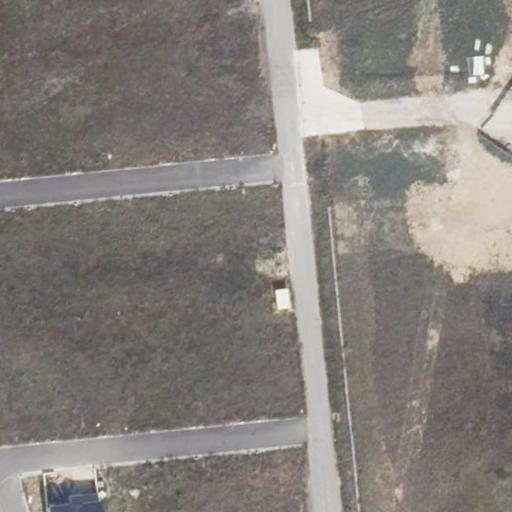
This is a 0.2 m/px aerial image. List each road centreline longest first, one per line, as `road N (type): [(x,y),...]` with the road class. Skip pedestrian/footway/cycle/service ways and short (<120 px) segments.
road 1 (residential): [(0,463),(319,428)]
road 2 (residential): [(0,196),(290,167)]
road 3 (unclassified): [(290,167),(319,428)]
road 4 (unclassified): [(275,0),(290,167)]
